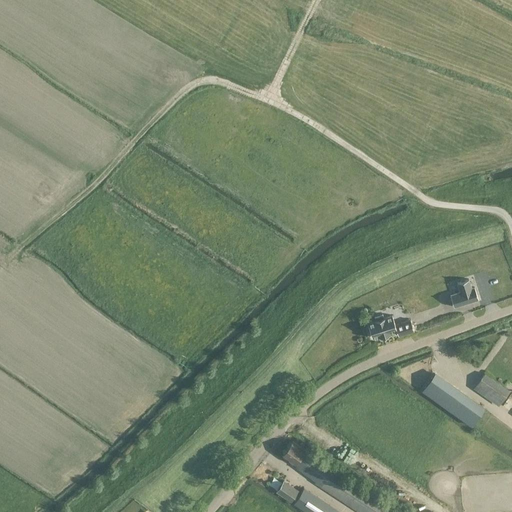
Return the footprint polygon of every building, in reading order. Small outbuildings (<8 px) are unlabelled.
[(450,295),(454,307),(478,299),(474,287),(472,288),(469,278),(457,282),(460,292),(450,295)] [(368,323),(372,338),(380,335),(380,337),(391,334),(390,332),(397,330),(398,335),(414,330),(411,320),(395,324),(392,315),(384,318),(383,314),(375,316),(376,320),(368,323)] [(471,425),(483,408),(435,373),(422,390),(471,425)] [(509,390),(485,373),(478,383),(502,400),(509,390)] [(293,441),(283,455),(310,474),(320,460),(293,441)] [(274,469),(264,482),(284,496),(293,482),(274,469)] [(338,511),(304,489),(294,504),(306,511),(338,511)]
